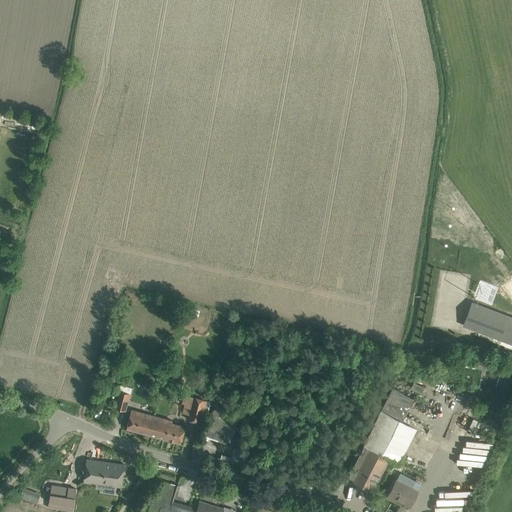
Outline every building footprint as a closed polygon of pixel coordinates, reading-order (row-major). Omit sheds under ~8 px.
[(491,256),(482,263),(489,273),(498,266),(491,256)] [(511,325),(472,311),(466,326),(511,342),(511,325)] [(455,389),(450,388),(451,383),(444,382),(438,404),(443,405),(440,419),(447,420),(455,389)] [(413,398),(392,388),(381,409),(383,410),(402,420),(402,421),(413,398)] [(130,393),(118,390),(114,407),(125,410),(130,393)] [(207,400),(192,396),(186,418),(200,422),(207,400)] [(232,414),(233,411),(214,404),(203,435),(216,439),(216,440),(236,447),(239,438),(233,435),(239,417),(232,414)] [(126,428),(149,434),(154,416),(131,410),(126,428)] [(363,445),(364,445),(389,457),(399,463),(408,445),(407,445),(415,428),(402,421),(402,420),(383,410),(374,427),(372,426),(363,445)] [(154,416),(149,434),(180,443),(185,427),(172,423),(172,421),(154,416)] [(438,467),(447,441),(442,439),(432,465),(438,467)] [(389,457),(364,445),(348,477),(353,479),(352,481),(371,491),(389,457)] [(209,455),(206,463),(240,472),(243,461),(221,454),(220,458),(209,455)] [(124,465),(86,459),(83,481),(121,486),(124,465)] [(421,484),(400,473),(388,495),(410,506),(417,491),(421,484)] [(154,496),(150,511),(193,511),(194,511),(189,510),(182,508),(183,505),(173,502),(178,485),(160,480),(158,486),(157,486),(154,496)] [(48,507),(72,511),(73,506),(76,489),(51,485),(48,507)] [(40,494),(23,487),(19,497),(37,503),(40,496),(39,496),(40,494)] [(194,511),(193,511),(222,511),(223,509),(211,505),(199,502),(196,511),(194,511)]
